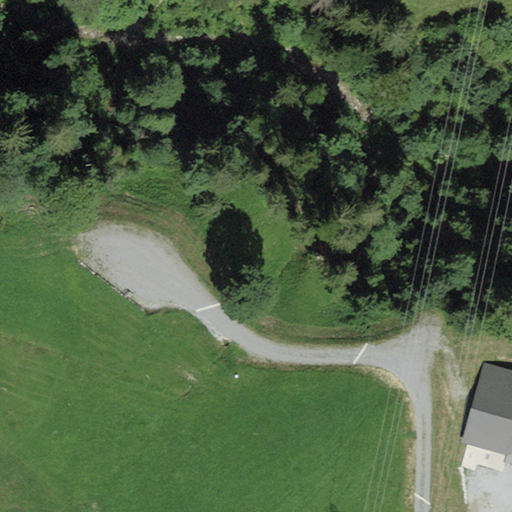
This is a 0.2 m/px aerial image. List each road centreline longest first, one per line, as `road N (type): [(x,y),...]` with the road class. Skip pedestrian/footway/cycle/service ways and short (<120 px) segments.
road 1 (track): [(422,511),(423,418),(414,378),(402,367),(361,355),(269,350),(109,250)]
road 2 (track): [(414,335),(449,347),(461,393),(458,456),(477,488),(511,501)]
